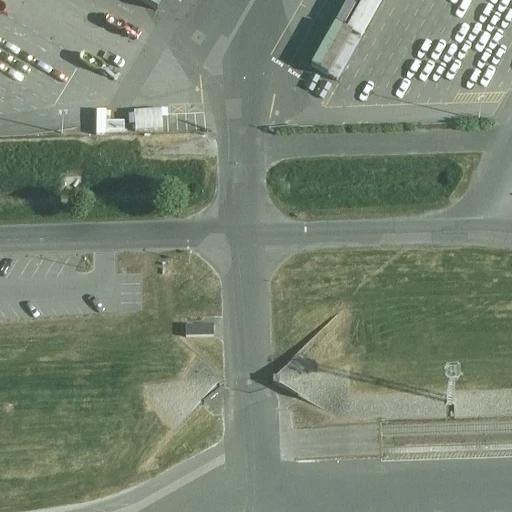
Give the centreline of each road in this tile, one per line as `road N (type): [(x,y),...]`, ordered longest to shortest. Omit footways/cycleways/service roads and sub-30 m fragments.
road 1 (unclassified): [(243,235),(252,511)]
road 2 (unclassified): [(243,235),(511,233)]
road 3 (unclassified): [(0,240),(243,235)]
road 4 (unclassified): [(272,0),(241,112),(243,235)]
